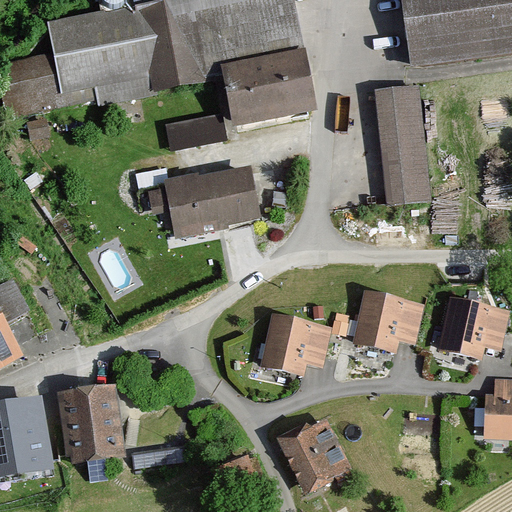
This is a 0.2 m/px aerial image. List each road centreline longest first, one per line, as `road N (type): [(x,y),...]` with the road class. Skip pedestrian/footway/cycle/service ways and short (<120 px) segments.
road 1 (unclassified): [(0,388),(190,322),(298,249)]
road 2 (unclassified): [(298,249),(331,178),(340,136),(336,0)]
road 3 (unclassified): [(511,257),(342,257),(298,249)]
